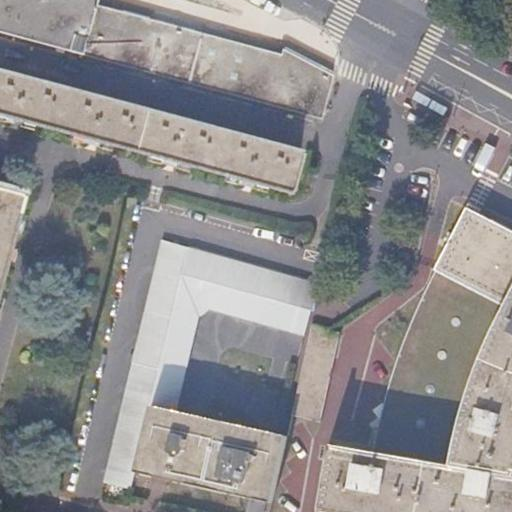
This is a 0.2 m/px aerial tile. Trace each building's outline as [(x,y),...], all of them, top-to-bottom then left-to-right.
[(0,0),(0,33),(321,119),(332,74),(282,49),(279,55),(94,4),(94,0),(0,0)] [(0,66),(0,115),(288,193),(301,149),(0,66)] [(0,283),(24,194),(0,188),(0,283)] [(488,342),(476,375),(463,416),(450,466),(332,445),(321,510),(331,511),(511,511),(511,233),(467,210),(434,273),(505,310),(488,342)] [(323,278),(162,240),(104,482),(131,488),(135,470),(182,277),(183,273),(317,306),(323,278)] [(310,307),(182,277),(135,470),(272,503),(287,436),(177,411),(187,370),(200,314),(209,311),(304,332),(310,307)] [(329,329),(312,325),(296,396),(292,416),(320,422),(341,332),(329,329)]
